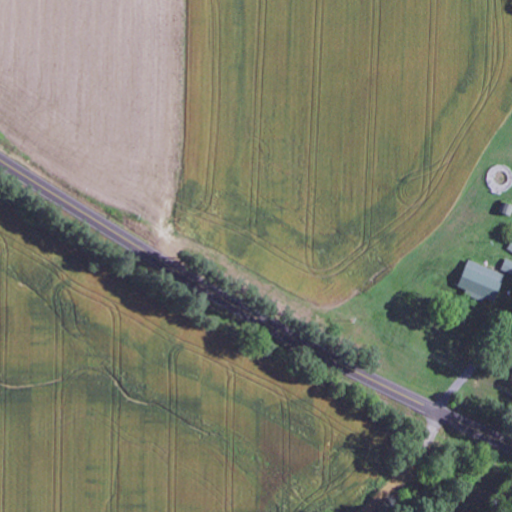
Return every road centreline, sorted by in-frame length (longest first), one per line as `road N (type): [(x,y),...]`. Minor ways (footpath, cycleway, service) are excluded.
road 1 (secondary): [(511,445),(311,346),(0,159)]
road 2 (residential): [(363,511),(420,449),(441,412)]
